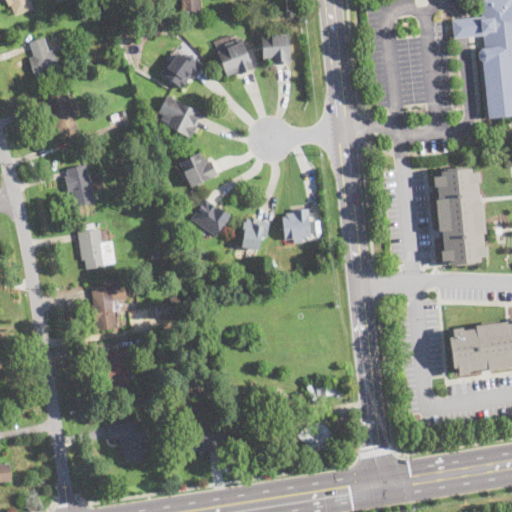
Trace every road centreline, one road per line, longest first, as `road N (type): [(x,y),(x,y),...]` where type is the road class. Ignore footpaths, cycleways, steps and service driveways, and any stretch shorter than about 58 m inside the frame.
road 1 (secondary): [(380,480),(329,0)]
road 2 (residential): [(0,141),(25,232),(68,511)]
road 3 (primary): [(511,463),(170,511)]
road 4 (residential): [(426,405),(398,125)]
road 5 (residential): [(511,280),(359,285)]
